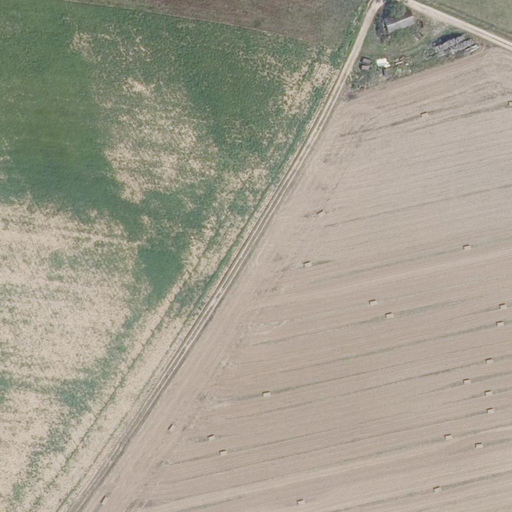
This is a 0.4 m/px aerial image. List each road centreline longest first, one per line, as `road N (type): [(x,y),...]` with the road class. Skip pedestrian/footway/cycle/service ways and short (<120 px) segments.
road 1 (track): [(71,511),(282,183),(374,0)]
road 2 (track): [(511,49),(397,0)]
